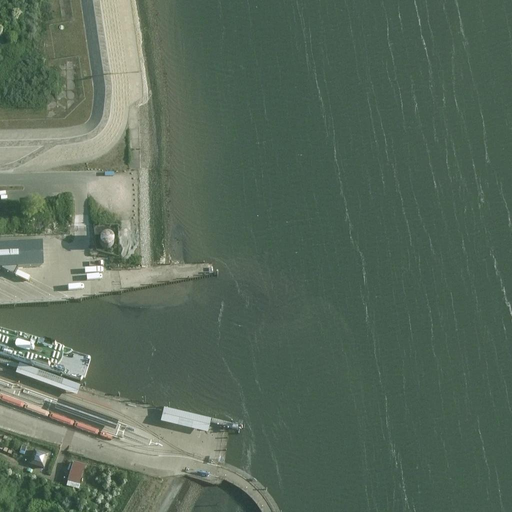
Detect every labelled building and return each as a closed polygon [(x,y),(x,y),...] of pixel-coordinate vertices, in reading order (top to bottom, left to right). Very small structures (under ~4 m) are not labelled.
[(0,280),(4,274),(6,274),(15,279),(18,273),(48,271),(47,243),(0,245),(0,280)] [(19,364),(16,373),(78,395),(82,385),(19,364)] [(57,402),(54,411),(115,433),(118,423),(57,402)] [(164,407),(161,422),(213,434),(216,419),(164,407)] [(49,455),(34,450),(29,464),(44,469),(49,455)] [(86,465),(72,461),(67,481),(69,481),(80,485),(86,465)] [(80,485),(69,481),(67,488),(80,492),(82,485),(80,485)]
